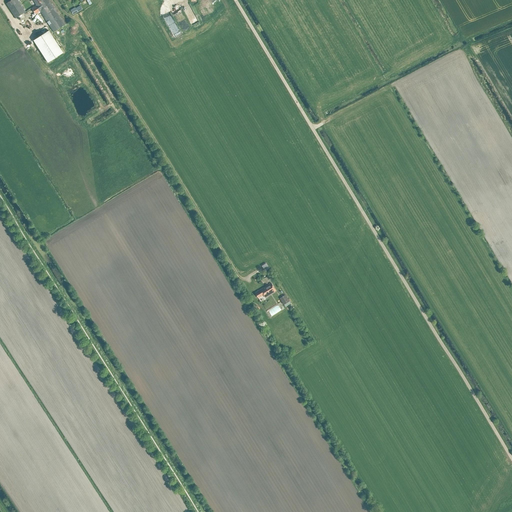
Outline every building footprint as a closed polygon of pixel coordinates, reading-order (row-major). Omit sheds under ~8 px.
[(10,0),(11,1),(6,4),(16,18),(23,13),(25,12),(17,0),(10,0)] [(52,0),(33,0),(36,5),(32,8),(36,15),(41,12),(53,32),(67,23),(52,0)] [(75,7),(70,10),(73,15),(78,12),(83,9),(80,5),(76,8),(75,7)] [(48,63),(63,53),(49,31),(33,40),(48,63)] [(265,297),(276,291),(271,283),(255,292),(258,298),(258,297),(263,294),(265,297)] [(289,301),(285,295),(280,298),(284,305),(289,301)]
